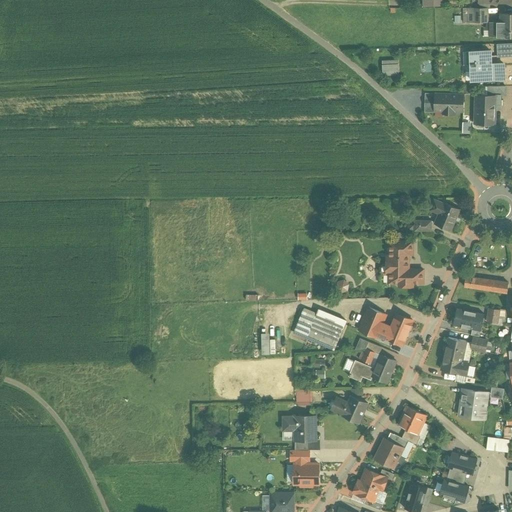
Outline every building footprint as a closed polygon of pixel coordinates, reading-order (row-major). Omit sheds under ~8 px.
[(488,6),(465,7),(466,28),(489,27),(488,6)] [(511,41),(511,14),(498,14),(498,24),(493,24),(492,41),(511,41)] [(511,43),(493,44),(493,59),(511,59),(511,43)] [(490,49),(463,50),(464,85),(504,83),(503,63),(491,63),(490,49)] [(398,58),(380,58),(380,76),(397,76),(398,58)] [(465,90),(429,90),(428,114),(465,115),(465,90)] [(493,98),(472,98),(472,124),(492,125),(493,98)] [(451,232),(460,213),(432,200),(426,213),(436,218),(433,224),(451,232)] [(430,220),(412,220),(412,231),(430,231),(430,220)] [(412,237),(384,238),(384,281),(397,280),(397,288),(411,287),(411,281),(423,281),(423,266),(412,267),(412,237)] [(509,279),(462,273),(460,288),(507,294),(509,279)] [(345,280),(334,281),(335,293),(347,291),(345,280)] [(376,335),(379,337),(385,322),(384,322),(387,314),(367,306),(356,331),(374,339),(376,335)] [(344,325),(303,308),(292,334),(333,351),(344,325)] [(483,314),(454,308),(450,325),(479,331),(483,314)] [(498,324),(500,310),(490,308),(488,322),(498,324)] [(387,323),(385,322),(379,337),(385,339),(384,343),(403,351),(417,320),(393,310),(387,323)] [(267,333),(258,333),(258,354),(267,354),(267,333)] [(469,342),(445,336),(438,368),(466,375),(469,363),(462,361),(465,349),(484,354),(487,340),(471,336),(469,342)] [(358,338),(353,348),(363,353),(368,342),(358,338)] [(371,365),(353,357),(345,378),(359,384),(362,378),(370,381),(371,377),(389,385),(399,360),(377,351),(371,365)] [(309,405),(308,389),(294,390),(295,406),(309,405)] [(488,394),(460,390),(456,416),(484,420),(488,394)] [(209,395),(198,395),(198,403),(209,403),(209,395)] [(359,423),(369,405),(350,396),(345,405),(332,399),(327,407),(359,423)] [(404,404),(393,425),(415,436),(426,415),(404,404)] [(313,418),(283,418),(283,430),(292,430),(292,440),(294,440),(305,440),(313,440),(313,418)] [(510,440),(488,437),(486,449),(508,452),(510,440)] [(412,445),(399,439),(395,446),(401,449),(398,455),(406,459),(412,445)] [(306,448),(305,440),(294,440),(294,449),(306,448)] [(395,446),(382,440),(373,459),(392,468),(398,455),(401,449),(395,446)] [(310,464),(310,452),(292,452),(292,488),(320,488),(320,464),(310,464)] [(449,469),(447,475),(464,480),(466,474),(473,476),(477,460),(449,452),(445,468),(449,469)] [(366,465),(360,481),(373,486),(376,491),(383,494),(391,474),(366,465)] [(445,481),(441,480),(437,496),(464,503),(468,487),(462,486),(464,480),(447,475),(445,481)] [(372,503),(376,491),(373,486),(360,481),(353,479),(348,494),(372,503)] [(420,511),(427,488),(410,483),(403,508),(414,511),(420,511)] [(293,511),(293,492),(268,492),(268,511),(293,511)]
